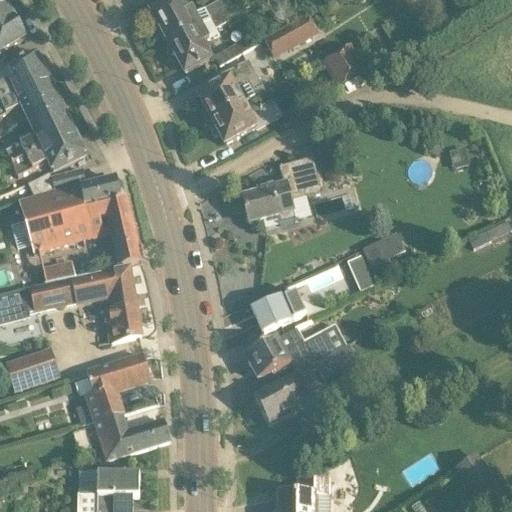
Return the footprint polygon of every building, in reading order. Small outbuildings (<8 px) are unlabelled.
[(0,0),(0,27),(13,20),(7,10),(9,8),(5,2),(2,2),(0,0)] [(168,46),(198,28),(210,22),(234,8),(229,0),(225,0),(196,17),(193,12),(189,13),(186,6),(181,9),(177,0),(151,15),(168,46)] [(234,8),(210,22),(215,32),(239,18),(234,8)] [(275,63),(319,39),(314,29),(325,23),(319,13),(265,44),(275,63)] [(13,20),(0,27),(0,60),(5,58),(3,55),(26,41),(19,30),(21,28),(17,22),(14,22),(13,20)] [(198,28),(168,46),(185,77),(210,62),(205,53),(210,50),(198,28)] [(220,70),(244,57),(259,48),(253,38),(214,60),(220,70)] [(339,89),(340,88),(363,74),(348,51),(324,66),(339,89)] [(370,72),(380,65),(376,58),(365,65),(370,72)] [(0,104),(47,82),(44,75),(45,71),(41,63),(38,62),(36,59),(4,75),(0,77),(0,104)] [(212,126),(250,105),(243,91),(257,84),(248,67),(227,79),(228,82),(213,90),(214,92),(198,101),(205,112),(201,116),(206,125),(212,125),(212,126)] [(26,125),(60,109),(58,104),(59,100),(55,92),(51,91),(47,82),(0,104),(0,120),(20,111),(26,125)] [(250,105),(212,126),(214,128),(210,133),(215,142),(221,141),(225,149),(255,132),(256,134),(281,120),(273,106),(256,116),(250,105)] [(10,167),(74,137),(70,129),(71,125),(67,117),(64,116),(60,109),(26,125),(34,141),(5,155),(10,167)] [(287,116),(291,124),(300,119),(295,112),(292,110),(288,112),(287,116)] [(74,137),(10,167),(17,181),(46,167),(51,177),(85,160),(84,158),(85,154),(81,146),(77,145),(74,137)] [(441,155),(436,143),(425,148),(427,155),(434,157),(441,155)] [(469,169),(464,151),(449,155),(454,173),(469,169)] [(296,225),(294,217),(295,217),(292,204),(322,196),(313,162),(280,171),(284,184),(271,187),(272,191),(257,195),(258,198),(242,202),(246,214),(243,215),(246,225),(248,224),(249,227),(279,220),(282,228),(296,225)] [(86,213),(123,203),(122,199),(123,199),(121,190),(118,189),(117,183),(104,186),(102,177),(93,179),(93,181),(84,184),(82,174),(51,182),(49,178),(27,188),(32,199),(53,192),(54,195),(80,189),(86,213)] [(86,213),(80,189),(54,195),(53,192),(32,199),(33,201),(18,205),(34,260),(110,238),(118,272),(141,267),(125,203),(123,203),(86,213)] [(491,245),(486,235),(469,244),(473,253),(491,245)] [(371,273),(386,266),(376,247),(363,254),(371,273)] [(140,341),(129,273),(76,285),(76,281),(54,286),(29,292),(35,318),(76,309),(77,312),(108,304),(110,314),(106,315),(112,346),(140,341)] [(262,337),(294,324),(306,319),(296,296),(253,315),(262,337)] [(299,375),(336,355),(325,334),(303,346),(296,333),(246,360),(260,384),(294,366),(299,375)] [(336,355),(299,375),(284,383),(286,386),(254,402),(268,430),(301,412),(292,394),(301,389),(304,393),(317,386),(312,377),(318,374),(324,386),(358,368),(348,349),(336,355)] [(14,396),(60,381),(51,355),(5,370),(14,396)] [(94,427),(120,419),(112,395),(150,382),(143,360),(87,379),(94,400),(87,402),(88,407),(75,412),(80,428),(93,424),(94,427)] [(93,424),(80,428),(81,430),(87,429),(89,430),(95,429),(107,465),(170,446),(164,425),(125,437),(120,419),(94,427),(93,424)] [(483,511),(500,498),(504,495),(479,461),(476,457),(455,473),(483,511)] [(0,501),(23,495),(21,490),(35,486),(31,475),(0,484),(0,501)] [(139,502),(140,478),(98,477),(98,500),(78,499),(77,511),(132,511),(133,502),(139,502)] [(330,511),(331,500),(331,485),(298,485),(298,498),(277,498),(277,511),(330,511)]
